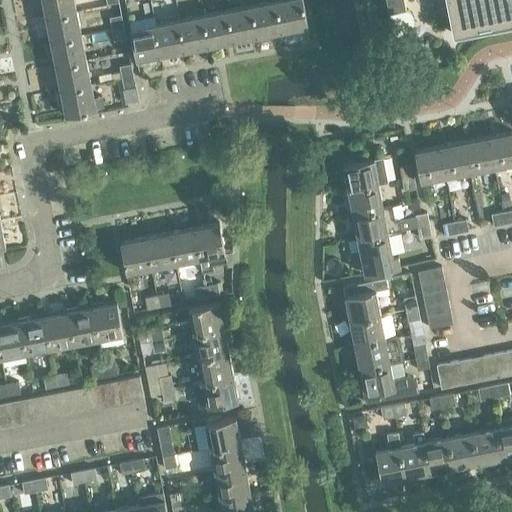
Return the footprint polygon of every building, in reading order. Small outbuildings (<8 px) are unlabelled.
[(43,0),(46,16),(77,10),(75,0),(43,0)] [(278,0),(275,0),(253,4),(259,35),(284,30),(278,0)] [(308,26),(303,0),(278,0),(284,30),(308,26)] [(404,0),(386,0),(389,12),(406,9),(404,0)] [(511,0),(447,0),(454,33),(511,21),(511,19),(511,16),(511,0)] [(235,40),(259,35),(253,4),(229,9),(235,40)] [(193,10),(194,16),(181,19),(187,50),(210,45),(204,14),(203,9),(193,10)] [(210,45),(235,40),(229,9),(204,14),(210,45)] [(82,35),(77,10),(46,16),(51,41),(82,35)] [(169,21),(156,24),(162,54),(187,50),(181,19),(180,19),(178,11),(168,13),(169,21)] [(110,17),(112,29),(124,27),(122,14),(110,17)] [(145,26),(130,29),(136,59),(162,54),(156,24),(154,16),(143,18),(145,26)] [(127,38),(124,27),(112,29),(114,41),(127,38)] [(87,59),(82,35),(51,41),(56,65),(87,59)] [(61,90),(92,84),(87,59),(56,65),(61,90)] [(119,66),(121,71),(111,73),(112,78),(122,77),(122,78),(134,76),(131,63),(119,66)] [(139,100),(134,76),(122,78),(124,88),(122,88),(125,103),(139,100)] [(94,97),(92,84),(61,90),(66,114),(96,108),(104,106),(102,96),(94,97)] [(511,131),(489,136),(495,166),(511,162),(511,131)] [(495,166),(489,136),(464,141),(470,171),(471,178),(482,176),(481,169),(495,166)] [(464,141),(439,145),(445,176),(447,183),(456,181),(455,174),(470,171),(464,141)] [(421,181),(445,176),(439,145),(415,150),(421,181)] [(343,164),(348,189),(379,183),(389,181),(383,157),(374,158),(343,164)] [(399,167),(402,179),(414,176),(411,164),(399,167)] [(416,188),(414,176),(402,179),(404,190),(416,188)] [(379,183),(348,189),(353,213),(383,207),(379,183)] [(493,226),(506,223),(501,201),(500,196),(486,199),(489,215),(491,214),(493,226)] [(509,200),(501,201),(506,223),(511,222),(511,209),(511,210),(509,200)] [(420,208),(419,201),(410,203),(411,210),(420,208)] [(383,207),(353,213),(358,238),(388,232),(417,226),(429,224),(427,212),(421,213),(415,215),(415,218),(400,221),(400,218),(394,219),(391,205),(383,207)] [(466,218),(454,221),(456,233),(469,230),(466,218)] [(444,235),(456,233),(454,221),(442,223),(444,235)] [(219,222),(193,227),(200,258),(202,271),(214,269),(212,264),(227,261),(227,266),(232,266),(232,257),(226,257),(219,222)] [(429,224),(417,226),(419,238),(431,236),(432,236),(429,224)] [(193,227),(168,232),(174,263),(200,258),(193,227)] [(168,232),(146,236),(152,267),(174,263),(168,232)] [(388,232),(358,238),(365,274),(401,266),(399,255),(393,256),(388,232)] [(127,272),(152,267),(146,236),(121,241),(127,272)] [(418,270),(420,282),(444,277),(441,265),(418,270)] [(343,285),(350,320),(380,314),(375,289),(388,286),(386,277),(343,285)] [(446,288),(444,277),(420,282),(422,293),(446,288)] [(217,283),(206,285),(208,297),(220,295),(217,283)] [(196,299),(208,297),(206,285),(194,287),(196,299)] [(448,300),(446,288),(422,293),(425,305),(448,300)] [(169,292),(157,294),(159,307),(171,304),(169,292)] [(148,309),(159,307),(157,294),(145,297),(148,309)] [(403,297),(406,309),(418,307),(415,295),(403,297)] [(117,300),(92,305),(99,338),(124,333),(117,300)] [(427,316),(451,311),(448,300),(425,305),(427,316)] [(191,318),(194,332),(224,326),(220,301),(174,309),(176,321),(191,318)] [(92,305),(69,310),(76,342),(99,338),(92,305)] [(420,319),(418,307),(406,309),(408,321),(420,319)] [(69,310),(44,315),(50,347),(76,342),(69,310)] [(453,323),(451,311),(427,316),(429,328),(453,323)] [(385,338),(380,314),(350,320),(354,344),(385,338)] [(44,315),(20,320),(27,352),(50,347),(44,315)] [(20,320),(0,323),(0,348),(2,357),(27,352),(20,320)] [(150,328),(152,340),(164,337),(162,325),(150,328)] [(229,351),(224,326),(194,332),(198,357),(229,351)] [(359,369),(390,363),(403,360),(398,336),(385,338),(354,344),(359,369)] [(166,349),(164,337),(152,340),(154,352),(166,349)] [(413,346),(415,358),(427,356),(425,344),(413,346)] [(234,376),(229,351),(198,357),(203,380),(194,381),(194,384),(234,376)] [(504,351),(492,353),(497,377),(508,375),(504,351)] [(497,377),(492,353),(481,355),(486,379),(497,377)] [(481,355),(470,357),(475,381),(486,379),(481,355)] [(429,367),(427,356),(415,358),(418,370),(429,367)] [(475,381),(470,357),(459,359),(463,384),(475,381)] [(459,359),(447,362),(452,386),(463,384),(459,359)] [(116,361),(104,364),(106,376),(118,373),(116,361)] [(441,388),(452,386),(447,362),(436,364),(441,388)] [(393,378),(390,363),(359,369),(364,394),(366,402),(418,391),(416,379),(413,379),(407,375),(402,376),(393,378)] [(94,378),(106,376),(104,364),(92,366),(94,378)] [(67,371),(55,373),(58,385),(70,383),(67,371)] [(46,387),(58,385),(55,373),(44,376),(46,387)] [(159,376),(162,390),(174,388),(171,374),(159,376)] [(140,375),(128,377),(133,401),(145,399),(140,375)] [(159,376),(148,378),(151,395),(162,393),(162,390),(159,376)] [(234,376),(194,384),(199,407),(239,399),(234,376)] [(133,401),(128,377),(116,380),(121,403),(133,401)] [(116,380),(104,382),(109,406),(121,403),(116,380)] [(19,381),(7,383),(9,395),(21,392),(19,381)] [(104,382),(92,384),(97,408),(109,406),(104,382)] [(508,382),(490,385),(492,397),(510,394),(508,382)] [(0,396),(9,395),(7,383),(0,384),(0,396)] [(92,384),(80,387),(85,411),(97,408),(92,384)] [(490,385),(478,388),(480,400),(492,397),(490,385)] [(85,411),(80,387),(68,389),(73,413),(85,411)] [(162,390),(162,393),(164,400),(176,398),(174,388),(162,390)] [(68,389),(56,392),(61,415),(73,413),(68,389)] [(61,415),(56,392),(45,394),(49,418),(61,415)] [(453,392),(441,395),(443,407),(455,405),(453,392)] [(45,394),(33,396),(37,420),(49,418),(45,394)] [(431,410),(443,407),(441,395),(429,397),(431,410)] [(37,420),(33,396),(21,399),(25,422),(37,420)] [(21,399),(9,401),(14,425),(25,422),(21,399)] [(9,401),(0,402),(0,418),(2,427),(14,425),(9,401)] [(404,402),(392,404),(395,416),(407,414),(404,402)] [(383,419),(395,416),(392,404),(381,407),(383,419)] [(352,416),(354,429),(367,427),(365,414),(352,416)] [(205,422),(210,447),(241,441),(236,416),(215,420),(214,416),(204,418),(205,422)] [(511,416),(497,420),(504,457),(511,455),(511,416)] [(486,428),(474,431),(480,462),(504,457),(497,420),(485,422),(486,428)] [(169,425),(157,428),(162,456),(175,454),(169,425)] [(389,447),(375,450),(381,481),(406,476),(400,445),(398,431),(393,432),(393,431),(386,432),(389,447)] [(414,442),(400,445),(406,476),(432,471),(426,440),(425,440),(423,431),(412,433),(414,442)] [(474,431),(449,436),(455,466),(480,462),(474,431)] [(432,471),(455,466),(449,436),(426,440),(432,471)] [(245,466),(241,441),(210,447),(215,472),(245,466)] [(177,466),(175,454),(162,456),(165,468),(177,466)] [(143,457),(131,460),(133,472),(146,469),(143,457)] [(121,474),(133,472),(131,460),(119,462),(121,474)] [(250,491),(245,466),(215,472),(219,497),(250,491)] [(95,467),(83,469),(85,481),(97,479),(95,467)] [(83,469),(71,471),(73,483),(85,481),(83,469)] [(46,476),(34,478),(36,491),(48,488),(46,476)] [(24,493),(36,491),(34,478),(22,481),(24,493)] [(0,497),(12,495),(9,483),(0,485),(0,497)] [(167,511),(163,490),(138,495),(140,503),(141,511),(167,511)] [(170,493),(172,506),(184,504),(182,490),(170,493)] [(254,511),(250,491),(219,497),(222,511),(254,511)] [(116,511),(141,511),(140,503),(115,508),(116,511)]
